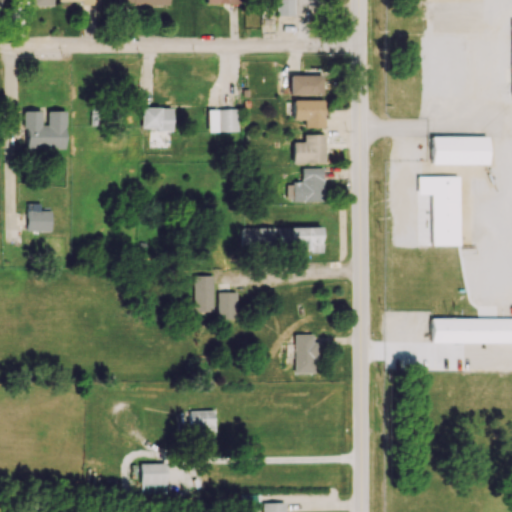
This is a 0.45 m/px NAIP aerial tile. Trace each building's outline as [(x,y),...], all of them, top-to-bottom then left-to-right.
[(274,0),(275,16),(293,16),(292,0),(274,0)] [(288,95),(321,94),(321,75),(288,75),(288,95)] [(511,80),(503,80),(502,98),(511,98),(511,80)] [(322,99),(292,100),(292,120),(303,120),(303,127),(322,127),(322,99)] [(170,130),(171,107),(140,107),(140,129),(170,130)] [(237,131),(236,109),(206,109),(207,131),(237,131)] [(63,149),(64,111),(46,111),(46,124),(40,124),(40,111),(23,111),(23,149),(63,149)] [(290,142),(291,164),(324,163),(323,134),(302,134),(302,142),(290,142)] [(486,137),(429,136),(429,163),(485,164),(486,137)] [(322,168),(300,168),(300,181),(291,182),(291,202),(322,202),(322,168)] [(457,245),(456,176),(415,176),(415,194),(429,194),(429,245),(457,245)] [(49,231),(49,210),(38,210),(38,203),(25,203),(24,231),(49,231)] [(273,228),(240,227),(239,248),(273,249),(273,228)] [(320,251),(319,227),(274,228),(275,252),(320,251)] [(211,312),(212,274),(193,273),(192,312),(211,312)] [(235,291),(216,292),(216,319),(236,319),(235,291)] [(511,318),(429,317),(428,341),(511,342),(511,318)] [(292,373),(314,373),(314,335),(293,334),(292,373)] [(213,435),(212,410),(188,411),(188,436),(213,435)] [(138,463),(139,493),(164,493),(164,463),(138,463)] [(255,511),(256,494),(239,494),(238,511),(255,511)] [(283,511),(283,502),(260,503),(260,511),(283,511)]
